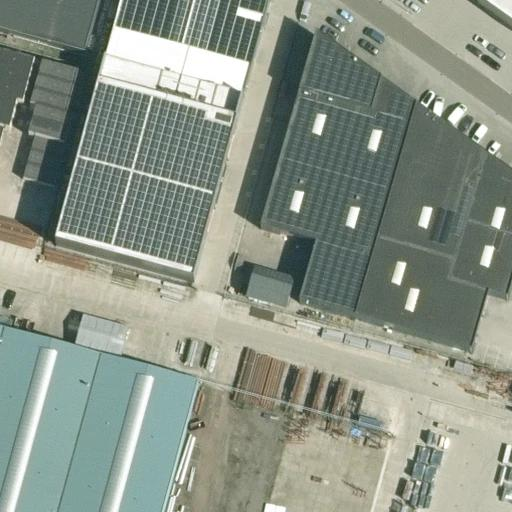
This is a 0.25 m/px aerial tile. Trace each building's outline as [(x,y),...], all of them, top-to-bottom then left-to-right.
[(0,0),(0,33),(86,57),(101,0),(0,0)] [(122,0),(106,64),(56,248),(195,286),(244,101),(265,23),(270,2),(261,0),(122,0)] [(511,0),(469,0),(511,30),(511,0)] [(356,321),(417,108),(411,104),(411,106),(378,96),(382,83),(317,37),(261,231),(317,246),(300,305),(356,321)] [(511,175),(417,108),(356,321),(472,354),(489,296),(508,302),(511,288),(511,175)] [(37,173),(47,175),(57,141),(48,138),(37,173)] [(0,236),(42,247),(49,217),(0,205),(0,236)] [(0,511),(164,511),(199,385),(0,331),(0,511)] [(309,375),(306,383),(327,389),(330,381),(309,375)] [(276,400),(300,402),(302,382),(278,379),(276,400)]
